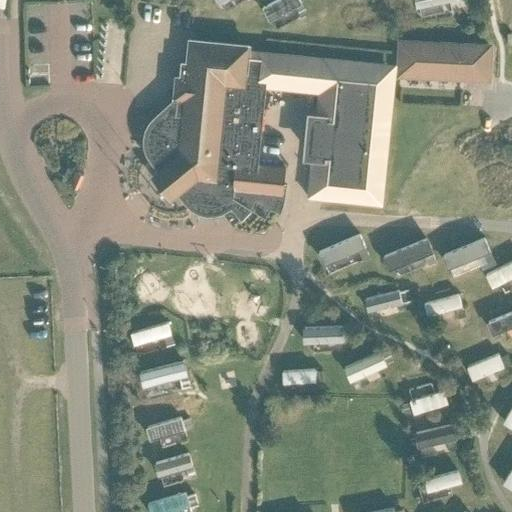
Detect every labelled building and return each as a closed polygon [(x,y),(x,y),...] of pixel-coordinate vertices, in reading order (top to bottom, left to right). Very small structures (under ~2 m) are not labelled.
[(302,4),(299,0),(274,0),(262,6),(269,20),(302,4)] [(151,139),(151,140),(151,141),(151,142),(151,143),(151,144),(151,145),(152,146),(152,147),(152,148),(153,149),(153,150),(154,151),(154,152),(155,153),(155,154),(156,155),(166,168),(160,173),(168,184),(174,190),(180,185),(190,197),(191,198),(192,199),(193,200),(194,201),(195,202),(196,202),(197,203),(198,203),(199,204),(200,204),(200,205),(201,205),(202,206),(203,206),(204,206),(205,207),(206,207),(207,207),(208,207),(209,207),(210,208),(211,208),(212,208),(213,208),(214,208),(215,208),(216,208),(217,208),(218,208),(219,208),(221,207),(228,195),(252,209),(265,217),(270,208),(280,212),(282,207),(283,204),(286,186),(282,186),(284,166),(256,163),(264,86),(318,91),(316,110),(307,109),(302,155),(311,156),(307,196),(314,197),(316,197),(337,199),(383,204),(388,155),(397,61),(248,47),(248,45),(189,39),(187,63),(183,63),(181,77),(176,77),(174,97),(179,97),(178,111),(182,112),(181,128),(155,126),(154,127),(154,128),(153,129),(153,130),(152,131),(152,132),(152,133),(151,134),(151,135),(151,136),(151,137),(151,138),(151,139)] [(488,77),(489,45),(401,42),(399,73),(488,77)] [(366,248),(360,234),(318,252),(323,266),(366,248)] [(490,251),(484,237),(442,255),(448,269),(490,251)] [(434,253),(428,238),(383,256),(389,271),(434,253)] [(511,277),(511,261),(487,274),(493,287),(511,277)] [(402,303),(399,289),(365,298),(368,312),(402,303)] [(462,307),(459,295),(423,303),(426,316),(462,307)] [(511,327),(511,312),(487,323),(492,336),(511,327)] [(171,334),(168,322),(130,333),(134,345),(171,334)] [(343,326),(303,328),(304,342),(343,341),(343,326)] [(380,351),(346,367),(353,382),(387,366),(380,351)] [(505,367),(499,354),(467,366),(473,380),(505,367)] [(184,361),(139,372),(143,388),(188,377),(184,361)] [(209,386),(227,384),(227,388),(249,386),(247,366),(207,370),(209,386)] [(316,368),(282,370),(282,385),(317,383),(316,368)] [(414,384),(415,393),(437,389),(436,381),(414,384)] [(444,390),(409,400),(414,415),(449,405),(444,390)] [(511,408),(503,423),(511,428),(511,408)] [(181,417),(145,427),(149,442),(185,432),(181,417)] [(453,424),(415,433),(418,448),(457,439),(453,424)] [(189,453),(155,464),(159,477),(193,466),(189,453)] [(460,470),(425,479),(428,492),(463,483),(460,470)] [(511,470),(503,484),(511,489),(511,470)] [(185,493),(147,504),(149,511),(171,511),(189,507),(185,493)]
